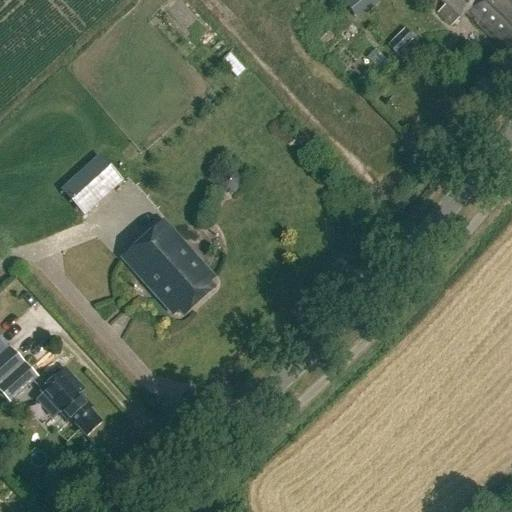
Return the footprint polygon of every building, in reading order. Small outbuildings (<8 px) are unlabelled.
[(345,0),(346,0),(360,19),(379,4),(375,0),(345,0)] [(470,0),(431,0),(434,2),(435,0),(443,8),(436,14),(451,28),(467,12),(505,49),(506,47),(511,53),(511,52),(511,5),(506,0),(471,0),(470,0)] [(394,58),(411,40),(403,32),(386,49),(394,58)] [(373,50),(364,60),(378,71),(386,63),(373,50)] [(60,191),(84,218),(122,183),(98,157),(60,191)] [(234,172),(225,171),(218,177),(218,188),(223,194),(233,195),(240,189),(240,179),(234,172)] [(212,280),(162,223),(122,259),(173,316),(178,311),(183,317),(213,290),(208,284),(212,280)] [(1,338),(0,338),(0,393),(11,406),(40,380),(1,338)] [(53,420),(59,415),(71,427),(73,425),(87,439),(103,424),(91,411),(93,409),(79,395),(84,391),(64,370),(39,393),(41,396),(35,402),(53,420)]
